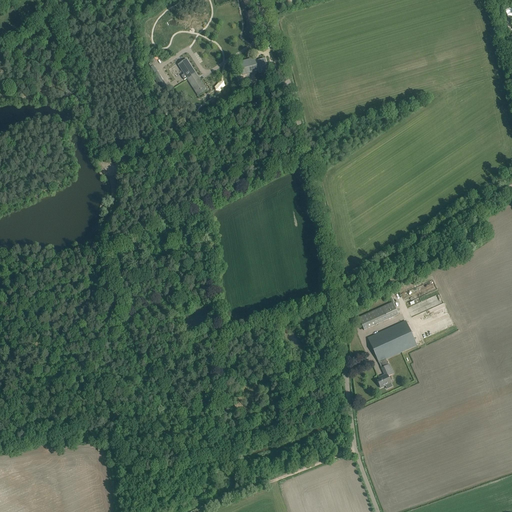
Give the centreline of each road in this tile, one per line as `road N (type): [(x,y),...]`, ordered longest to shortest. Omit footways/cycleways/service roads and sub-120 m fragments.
road 1 (unclassified): [(375,511),(355,448),(330,236),(267,0)]
road 2 (track): [(511,184),(335,297)]
